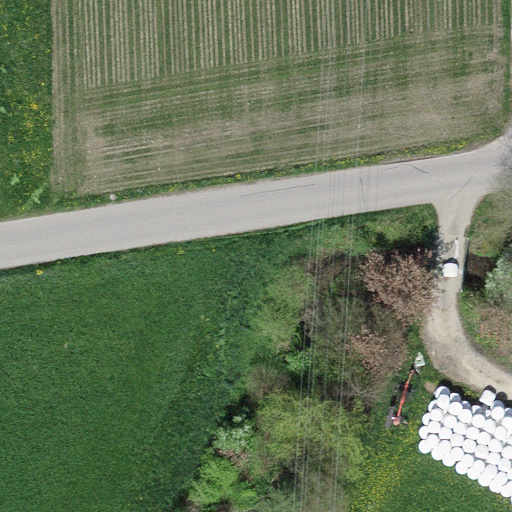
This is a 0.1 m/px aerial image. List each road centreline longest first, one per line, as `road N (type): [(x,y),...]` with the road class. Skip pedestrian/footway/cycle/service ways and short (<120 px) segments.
road 1 (tertiary): [(0,246),(511,164)]
road 2 (track): [(464,172),(442,284),(445,333),(470,367),(511,389)]
